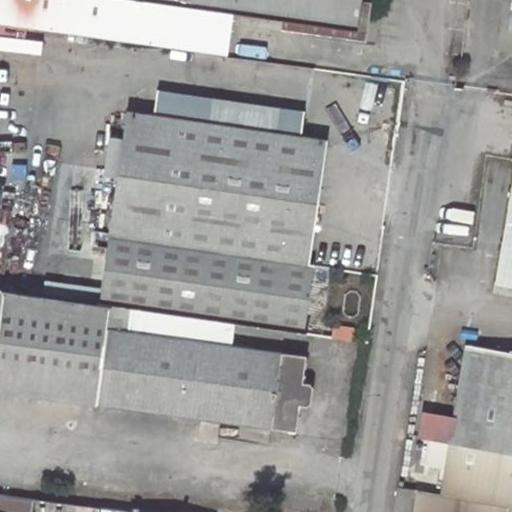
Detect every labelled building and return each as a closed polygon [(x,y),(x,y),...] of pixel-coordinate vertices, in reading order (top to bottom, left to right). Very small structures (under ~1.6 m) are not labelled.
[(0,0),(0,21),(228,54),(232,12),(357,30),(360,0),(0,0)] [(299,330),(326,140),(130,112),(106,260),(100,303),(131,308),(299,330)] [(511,181),(495,283),(511,285),(511,181)] [(51,251),(44,296),(100,303),(106,260),(51,251)] [(0,327),(0,390),(297,431),(301,405),(308,406),(312,403),(314,386),(311,382),(304,381),(307,356),(127,332),(131,308),(100,303),(44,296),(5,290),(0,327)] [(511,511),(511,352),(468,346),(443,493),(510,504),(508,511),(511,511)] [(410,511),(414,491),(399,489),(395,511),(410,511)] [(0,511),(101,511),(102,508),(0,493),(0,511)] [(443,493),(440,511),(508,511),(510,504),(443,493)]
